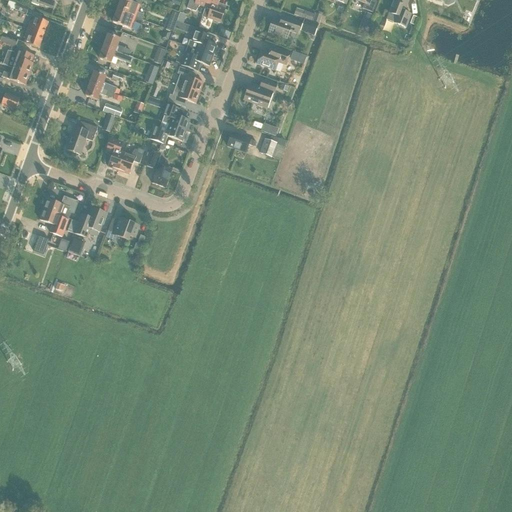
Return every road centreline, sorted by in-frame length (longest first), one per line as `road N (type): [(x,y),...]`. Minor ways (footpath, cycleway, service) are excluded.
road 1 (residential): [(28,164),(163,208),(175,205),(258,0)]
road 2 (tertiary): [(28,164),(89,0)]
